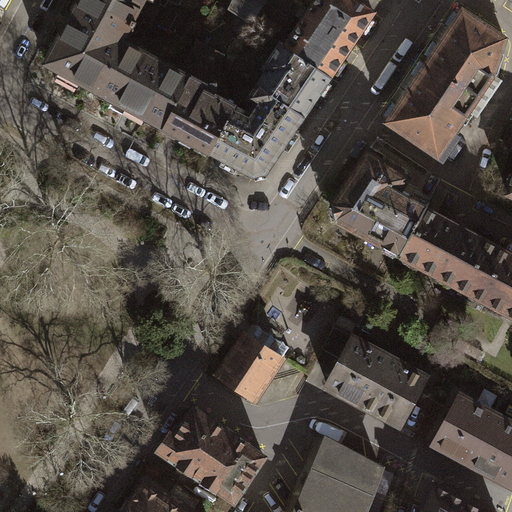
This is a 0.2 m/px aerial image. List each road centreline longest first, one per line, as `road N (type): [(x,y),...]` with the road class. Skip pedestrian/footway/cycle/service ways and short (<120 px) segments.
road 1 (residential): [(73,511),(262,239)]
road 2 (residential): [(0,99),(262,239)]
road 3 (residential): [(262,239),(426,0)]
